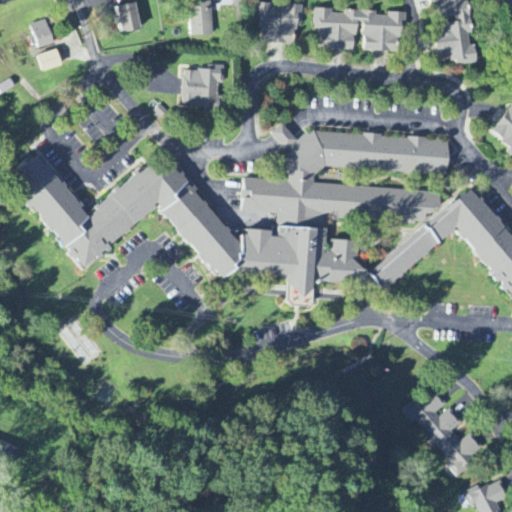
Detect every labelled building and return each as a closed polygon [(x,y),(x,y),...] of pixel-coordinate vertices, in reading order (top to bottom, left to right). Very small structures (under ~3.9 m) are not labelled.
[(210,0),(188,0),(190,37),(212,36),(210,0)] [(428,0),(431,17),(452,15),(453,24),(433,26),(436,59),(451,58),(452,66),(476,64),(474,46),(468,47),(467,35),(472,35),(469,2),(463,2),(463,0),(428,0)] [(122,34),(141,30),(135,3),(116,7),(122,34)] [(298,5),(283,5),(283,9),(271,9),(272,5),(256,4),(255,33),(264,33),(263,43),(297,44),(298,5)] [(362,51),(401,53),(403,14),(388,13),(387,17),(375,17),(375,12),(343,11),(343,15),(331,14),(331,10),(314,9),(313,30),(321,30),(320,49),(354,50),(355,27),(364,28),(362,51)] [(30,25),(37,50),(53,45),(46,21),(30,25)] [(37,56),(42,73),(61,67),(56,50),(37,56)] [(183,71),(181,107),(220,110),(221,97),(217,97),(217,85),(222,85),(224,68),(207,66),(207,72),(183,71)] [(511,106),(491,134),(510,148),(505,153),(511,158),(511,106)] [(485,451),(470,434),(459,443),(451,433),(462,424),(450,409),(439,418),(435,414),(445,405),(433,391),(416,405),(413,401),(401,410),(455,476),(485,451)] [(0,459),(9,464),(16,448),(0,440),(0,459)] [(475,507),(477,511),(511,511),(510,511),(500,511),(496,504),(508,499),(500,481),(479,491),(478,487),(463,494),(470,509),(475,507)]
